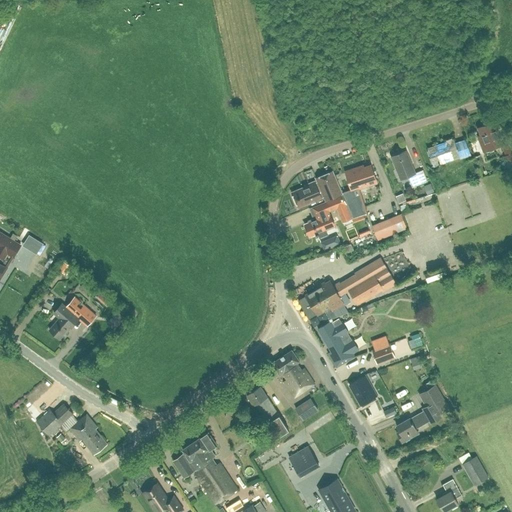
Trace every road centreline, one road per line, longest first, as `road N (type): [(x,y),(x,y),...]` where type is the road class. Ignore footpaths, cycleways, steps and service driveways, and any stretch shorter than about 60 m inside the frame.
road 1 (unclassified): [(287,333),(271,211),(290,171),(314,155),(511,90)]
road 2 (tertiary): [(406,511),(313,348),(287,333)]
road 3 (tertiary): [(151,435),(0,333)]
road 4 (tertiary): [(151,435),(287,333)]
road 5 (tertiary): [(39,511),(151,435)]
